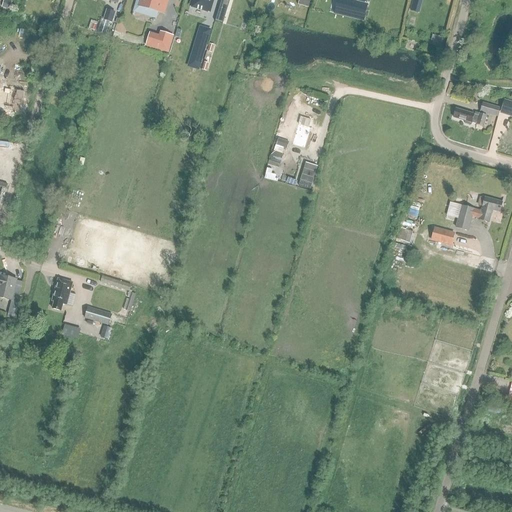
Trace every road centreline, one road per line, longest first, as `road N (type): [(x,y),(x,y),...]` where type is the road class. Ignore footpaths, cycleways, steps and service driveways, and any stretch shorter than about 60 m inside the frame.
road 1 (unclassified): [(438,511),(506,285)]
road 2 (residential): [(0,218),(68,0)]
road 3 (residential): [(511,168),(451,148),(433,127),(465,0)]
